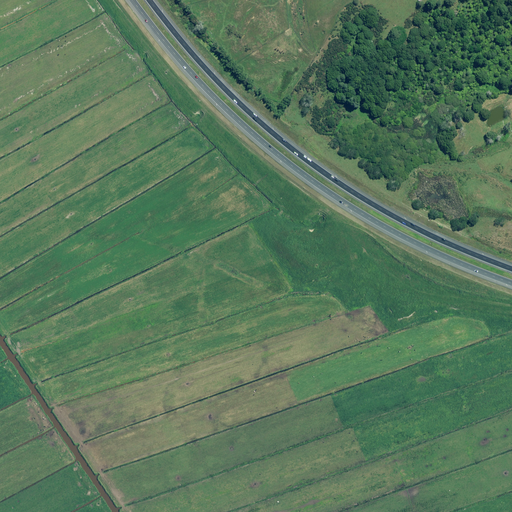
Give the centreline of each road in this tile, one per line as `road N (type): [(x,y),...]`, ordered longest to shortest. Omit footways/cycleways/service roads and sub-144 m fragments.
road 1 (motorway): [(511,282),(368,220),(286,166),(203,88),(131,0)]
road 2 (motorway): [(149,0),(220,85),(305,161),(426,232),(511,266)]
